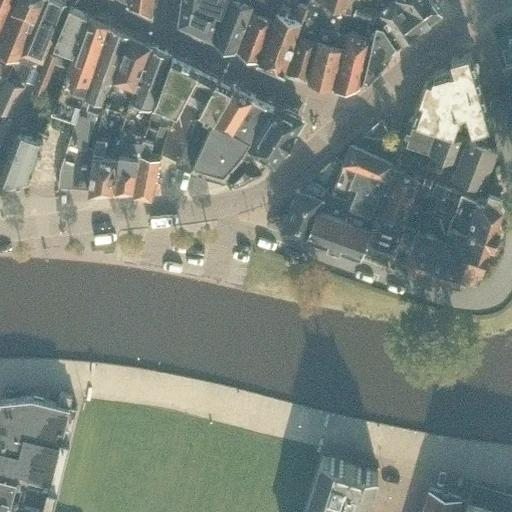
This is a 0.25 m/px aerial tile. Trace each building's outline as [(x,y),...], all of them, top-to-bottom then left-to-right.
[(0,49),(19,57),(41,0),(16,0),(0,40),(0,49)] [(6,76),(5,76),(0,86),(0,107),(12,113),(26,80),(36,84),(44,62),(57,26),(67,1),(63,0),(43,0),(20,57),(20,59),(18,62),(13,60),(10,67),(6,76)] [(0,0),(0,32),(1,33),(14,0),(0,0)] [(131,0),(152,10),(153,0),(131,0)] [(181,0),(179,17),(183,25),(213,38),(227,0),(181,0)] [(227,0),(213,38),(235,48),(252,2),(245,0),(227,0)] [(274,17),(276,12),(279,0),(254,0),(252,9),(250,8),(235,49),(257,60),(273,17),(274,17)] [(307,0),(306,5),(302,19),(305,20),(312,22),(318,24),(320,25),(345,31),(347,30),(349,24),(352,12),(356,3),(357,0),(307,0)] [(375,0),(374,7),(369,5),(371,0),(357,0),(356,3),(352,12),(373,17),(385,21),(400,42),(418,29),(396,0),(375,0)] [(396,0),(418,29),(441,12),(431,0),(396,0)] [(73,52),(88,11),(70,2),(60,27),(57,26),(44,62),(36,84),(34,89),(43,92),(54,60),(68,65),(73,52)] [(302,21),(302,19),(306,5),(300,3),(295,18),(276,12),(274,17),(258,60),(284,71),(302,21)] [(53,111),(68,116),(76,119),(108,21),(88,11),(65,77),(53,111)] [(366,80),(390,53),(400,42),(385,21),(373,17),(352,12),(349,24),(370,30),(375,35),(374,37),(370,36),(359,82),(366,80)] [(287,73),(307,78),(318,24),(312,22),(305,20),(301,32),(310,35),(310,38),(299,35),(287,73)] [(85,145),(96,111),(102,113),(105,101),(130,32),(108,21),(69,141),(64,157),(60,167),(59,186),(88,187),(94,148),(85,145)] [(320,25),(317,39),(307,79),(332,85),(342,45),(345,31),(320,25)] [(358,83),(359,82),(370,36),(347,30),(333,85),(358,83)] [(130,32),(105,101),(126,109),(129,99),(151,42),(130,32)] [(511,72),(511,33),(496,38),(505,75),(511,72)] [(129,99),(126,109),(121,126),(144,132),(149,119),(140,115),(144,103),(153,106),(172,53),(151,42),(129,99)] [(470,123),(472,130),(493,124),(472,52),(451,58),(452,61),(446,63),(448,67),(434,71),(431,79),(426,77),(412,118),(453,132),(457,120),(465,124),(470,123)] [(170,125),(194,64),(173,53),(144,135),(154,138),(156,133),(158,129),(158,128),(161,122),(165,123),(170,125)] [(10,67),(0,62),(0,73),(5,76),(6,76),(10,67)] [(217,75),(194,64),(170,125),(168,131),(166,136),(161,151),(178,158),(207,93),(217,75)] [(197,152),(209,126),(233,84),(217,76),(207,93),(178,158),(177,161),(191,166),(197,152)] [(191,166),(225,176),(230,170),(243,156),(276,104),(253,94),(252,94),(233,84),(209,126),(197,152),(191,166)] [(105,101),(102,113),(97,129),(94,147),(94,148),(88,187),(88,190),(115,187),(120,138),(121,126),(126,109),(105,101)] [(292,131),(301,117),(276,104),(243,156),(230,170),(225,176),(231,184),(242,181),(260,171),(273,161),(274,161),(282,147),(286,149),(295,133),(292,131)] [(2,118),(0,123),(0,143),(4,145),(5,146),(14,123),(2,118)] [(435,127),(409,118),(402,143),(426,151),(435,127)] [(43,137),(42,136),(44,130),(22,122),(20,128),(18,128),(0,178),(0,183),(10,181),(11,181),(29,176),(43,137)] [(156,133),(161,135),(165,123),(161,122),(158,128),(158,129),(156,133)] [(165,123),(161,135),(166,137),(166,136),(168,131),(170,125),(165,123)] [(438,128),(430,153),(455,161),(463,137),(438,128)] [(154,139),(144,135),(142,139),(138,153),(133,186),(132,188),(140,189),(141,193),(149,194),(151,192),(154,192),(162,155),(148,153),(153,139),(154,139)] [(142,139),(120,138),(115,187),(133,186),(138,153),(142,139)] [(466,138),(453,175),(482,186),(496,148),(475,140),(475,141),(466,138)] [(320,207),(370,227),(377,211),(378,208),(374,207),(381,187),(385,189),(394,167),(390,165),(392,160),(351,141),(332,189),(328,187),(320,207)] [(378,208),(377,211),(403,221),(418,179),(394,167),(385,189),(381,187),(374,207),(378,208)] [(317,206),(318,207),(320,207),(328,187),(308,179),(300,187),(295,191),(282,227),(306,235),(317,206)] [(446,186),(435,181),(430,192),(440,199),(446,186)] [(478,199),(460,193),(454,211),(472,217),(470,222),(474,223),(470,235),(489,241),(489,242),(493,243),(498,226),(495,225),(500,211),(496,210),(501,196),(499,192),(489,189),(487,197),(479,195),(478,199)] [(344,217),(320,207),(318,207),(306,235),(333,245),(344,217)] [(403,222),(403,221),(377,211),(370,227),(366,239),(394,249),(401,228),(406,230),(404,236),(412,239),(415,229),(416,227),(403,223),(403,222)] [(449,225),(441,251),(453,255),(446,275),(460,279),(467,276),(472,277),(476,276),(478,274),(489,242),(489,241),(470,235),(474,223),(470,222),(472,217),(454,211),(449,225)] [(344,217),(333,245),(359,255),(366,239),(370,227),(344,217)] [(437,237),(415,229),(412,239),(413,239),(407,256),(411,263),(421,266),(420,271),(438,277),(439,273),(446,275),(453,255),(441,251),(444,240),(437,238),(437,237)] [(0,511),(50,511),(76,410),(69,408),(72,395),(59,392),(57,402),(32,396),(1,398),(0,401),(0,511)] [(366,511),(372,493),(378,472),(322,455),(315,476),(309,497),(304,511),(366,511)] [(455,511),(460,496),(430,487),(422,511),(455,511)] [(511,511),(468,498),(464,511),(511,511)]
